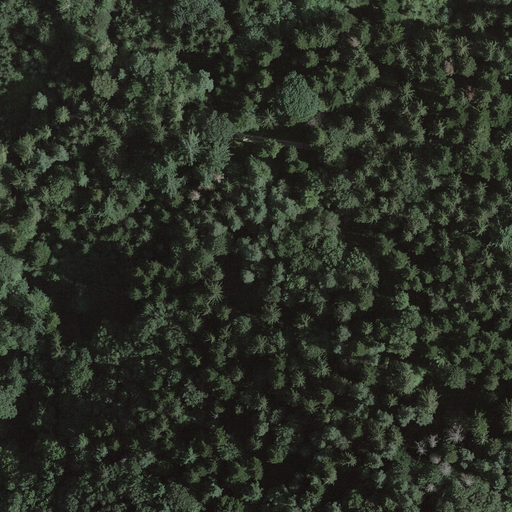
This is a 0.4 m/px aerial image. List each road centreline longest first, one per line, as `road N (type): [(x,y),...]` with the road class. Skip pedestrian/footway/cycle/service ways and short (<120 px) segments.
road 1 (track): [(511,148),(466,141),(319,146),(216,134),(152,109),(109,74),(81,0)]
road 2 (track): [(348,511),(350,479),(393,347),(393,270),(366,238),(216,134)]
road 3 (track): [(0,259),(55,288),(75,323),(79,368),(64,406),(11,482),(6,511)]
